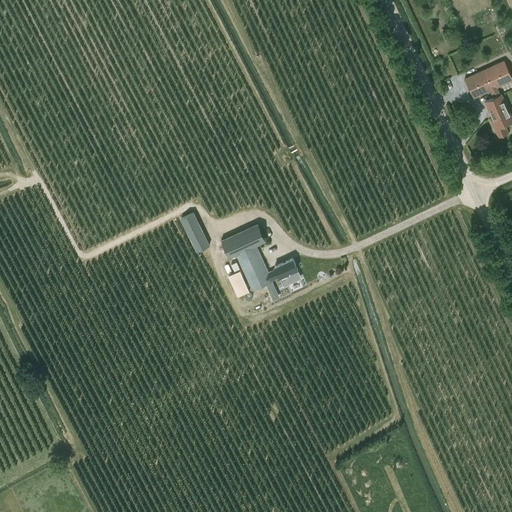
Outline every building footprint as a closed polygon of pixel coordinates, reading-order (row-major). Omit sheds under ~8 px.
[(474,98),(490,90),(498,87),(511,80),(511,76),(504,59),(465,78),(474,98)] [(490,90),(493,97),(485,101),(494,120),(491,121),(499,137),(508,132),(504,124),(511,120),(511,118),(498,87),(490,90)] [(198,251),(211,244),(194,211),(181,218),(198,251)] [(253,289),(280,277),(298,268),(293,257),(275,266),(276,268),(269,271),(257,245),(266,241),(258,222),(222,239),(230,257),(236,254),(253,289)] [(249,291),(240,270),(228,274),(238,296),(249,291)]
